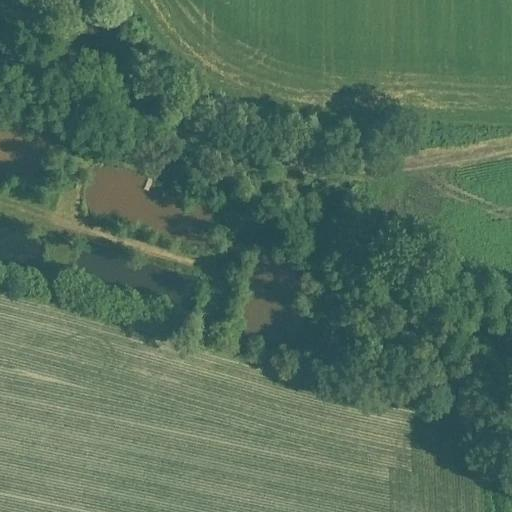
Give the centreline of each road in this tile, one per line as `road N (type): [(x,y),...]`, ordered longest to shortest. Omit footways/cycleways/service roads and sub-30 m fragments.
road 1 (track): [(511,417),(483,401),(174,128),(95,0)]
road 2 (track): [(511,133),(368,128),(154,94),(0,48)]
